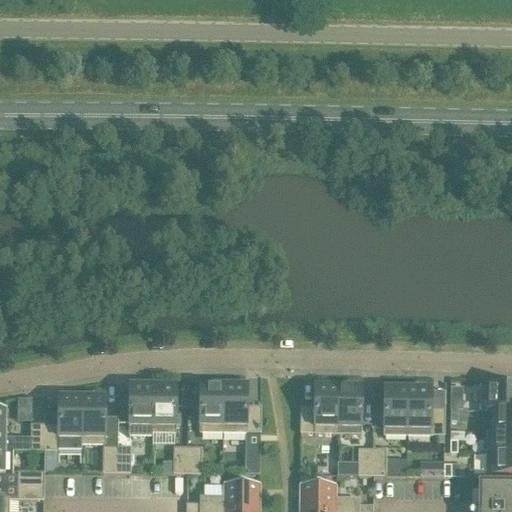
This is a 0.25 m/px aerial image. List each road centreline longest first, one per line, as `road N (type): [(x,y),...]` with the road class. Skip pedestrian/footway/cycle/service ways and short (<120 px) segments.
road 1 (residential): [(0,384),(210,358),(511,363)]
road 2 (tertiary): [(0,30),(511,39)]
road 3 (primary): [(511,123),(0,116)]
